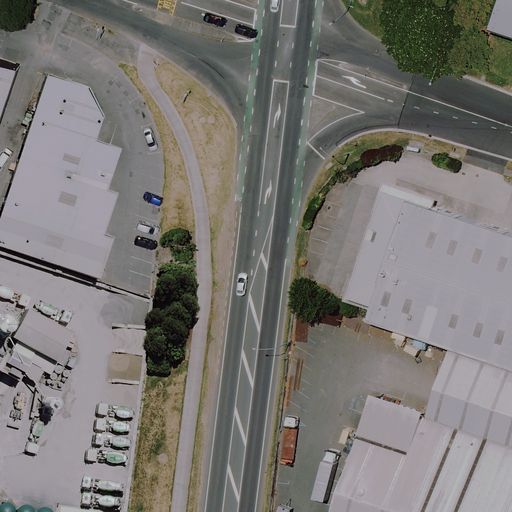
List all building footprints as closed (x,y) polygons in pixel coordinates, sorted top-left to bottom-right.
[(511,0),(510,0),(501,26),(511,29),(511,0)] [(0,142),(27,62),(0,52),(0,142)] [(91,87),(51,73),(0,227),(0,243),(103,277),(116,237),(107,234),(121,192),(111,189),(125,148),(99,139),(107,115),(91,87)] [(462,344),(511,360),(511,226),(399,188),(362,294),(387,303),(382,316),(462,344)] [(69,335),(26,311),(11,338),(54,362),(69,335)] [(442,413),(511,435),(511,360),(462,344),(444,404),(442,413)] [(388,386),(345,511),(511,511),(511,435),(442,413),(444,404),(388,386)] [(60,421),(23,410),(15,437),(51,448),(60,421)]
